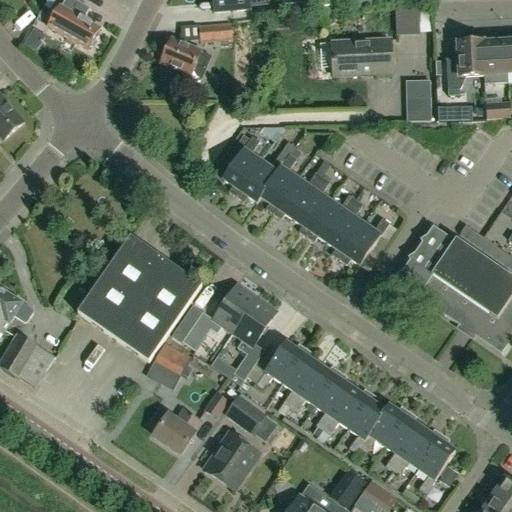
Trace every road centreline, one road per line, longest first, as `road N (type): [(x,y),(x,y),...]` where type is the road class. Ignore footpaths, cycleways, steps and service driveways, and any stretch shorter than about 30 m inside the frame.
road 1 (residential): [(503,426),(78,123)]
road 2 (tertiary): [(149,511),(0,408)]
road 3 (residential): [(78,123),(153,0)]
road 4 (residential): [(0,217),(78,123)]
